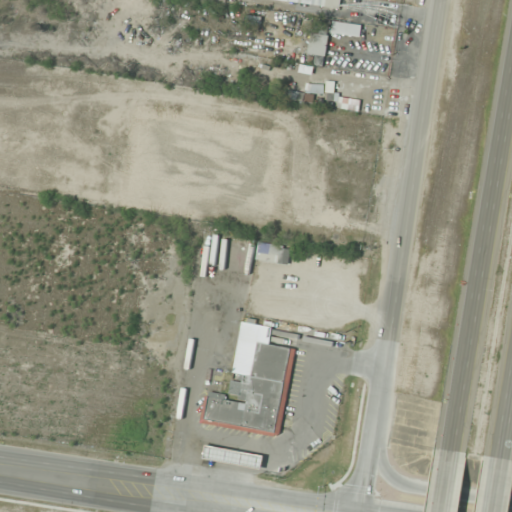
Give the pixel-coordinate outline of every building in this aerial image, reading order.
[(342,0),(289,0),(289,1),(342,8),(342,0)] [(310,55),(328,56),(330,25),(312,24),(310,55)] [(167,108),(201,113),(204,90),(171,86),(167,108)] [(247,122),(247,95),(236,95),(236,122),(247,122)] [(321,182),(327,181),(325,170),(319,171),(321,182)] [(255,193),(255,172),(234,172),(234,193),(255,193)] [(211,185),(199,181),(193,203),(205,206),(211,185)] [(200,423),(280,436),(294,348),(268,344),(271,326),(242,322),(230,395),(206,390),(200,423)] [(264,454),(207,444),(204,459),(262,469),(264,454)]
